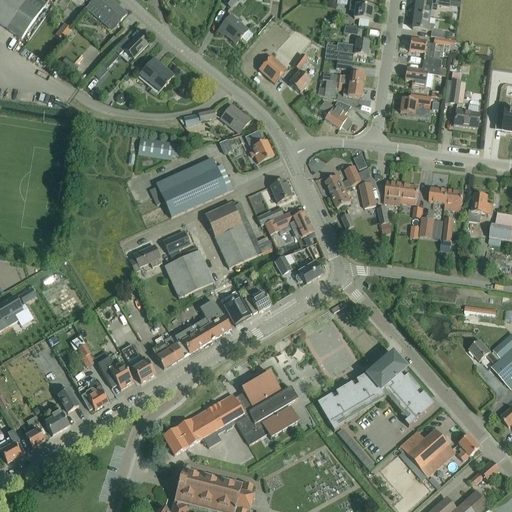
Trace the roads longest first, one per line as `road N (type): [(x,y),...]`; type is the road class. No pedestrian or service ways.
road 1 (residential): [(492,450),(339,278)]
road 2 (tertiary): [(288,156),(260,114),(126,0)]
road 3 (tertiary): [(0,490),(191,372)]
road 4 (residential): [(293,167),(123,246)]
road 5 (tertiary): [(191,372),(339,278)]
road 6 (tertiary): [(511,289),(339,268)]
road 7 (residential): [(111,511),(143,420),(177,398),(191,372)]
road 8 (residential): [(375,146),(395,0)]
road 9 (tertiary): [(511,167),(375,146)]
